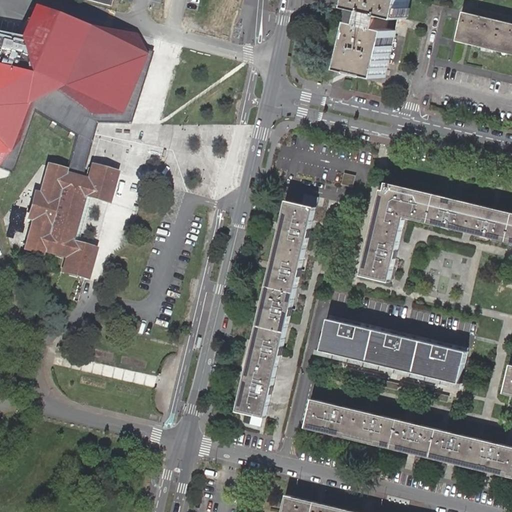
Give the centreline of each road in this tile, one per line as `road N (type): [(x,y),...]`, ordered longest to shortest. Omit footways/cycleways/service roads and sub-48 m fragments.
road 1 (residential): [(187,441),(269,105)]
road 2 (residential): [(187,441),(473,511)]
road 3 (tertiary): [(269,105),(407,136)]
road 4 (tertiary): [(410,121),(273,89)]
